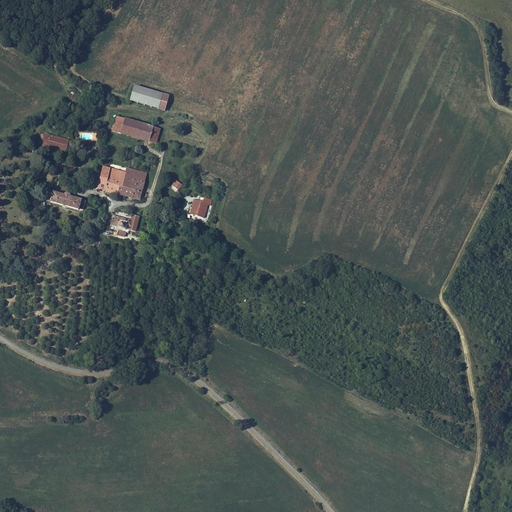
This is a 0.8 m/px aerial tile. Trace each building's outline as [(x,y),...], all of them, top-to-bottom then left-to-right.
[(169,96),(134,86),(130,101),(165,111),(169,96)] [(121,134),(125,119),(117,117),(113,132),(121,134)] [(139,123),(125,119),(121,134),(135,138),(139,123)] [(153,127),(139,123),(135,138),(149,142),(153,127)] [(160,129),(153,127),(149,142),(156,144),(160,129)] [(69,140),(45,134),(45,136),(42,144),(42,146),(55,149),(56,146),(62,147),(61,150),(66,151),(69,140)] [(104,191),(110,169),(103,167),(102,171),(101,174),(99,183),(97,189),(104,191)] [(125,179),(126,174),(110,169),(104,191),(117,194),(119,187),(116,186),(118,177),(125,179)] [(137,183),(144,184),(145,179),(126,174),(125,179),(137,183)] [(116,186),(119,187),(135,191),(137,183),(125,179),(118,177),(116,186)] [(170,186),(177,191),(182,184),(174,179),(170,186)] [(144,184),(137,183),(135,191),(141,193),(144,184)] [(135,191),(119,187),(117,194),(139,200),(141,193),(135,191)] [(70,195),(69,194),(68,194),(67,194),(66,194),(65,194),(64,195),(53,192),(53,193),(49,192),(46,201),(83,211),(86,202),(81,201),(82,200),(70,197),(70,196),(70,195)] [(194,201),(192,208),(195,209),(193,215),(204,218),(208,204),(194,201)] [(135,231),(139,218),(132,216),(131,221),(113,216),(110,225),(124,229),(125,224),(130,225),(129,230),(135,231)]
